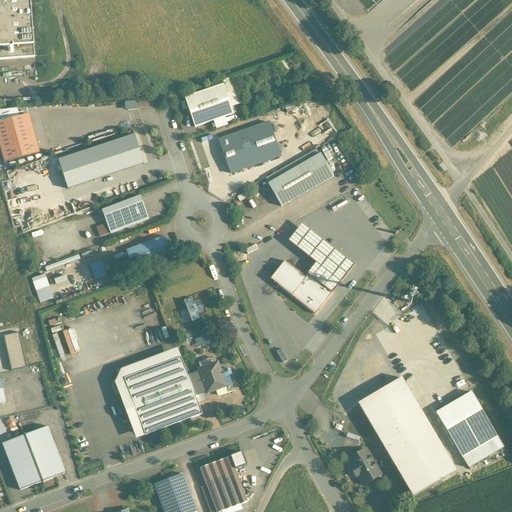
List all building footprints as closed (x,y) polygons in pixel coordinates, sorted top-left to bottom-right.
[(30,0),(0,0),(0,59),(34,57),(30,0)] [(223,85),(184,99),(195,128),(233,114),(223,85)] [(0,146),(5,163),(38,153),(28,115),(0,123),(0,146)] [(268,123),(217,139),(229,174),(280,158),(268,123)] [(58,162),(67,189),(143,162),(133,135),(58,162)] [(320,154),(268,184),(281,207),(333,177),(320,154)] [(140,196),(102,211),(110,234),(149,220),(140,196)] [(316,264),(309,274),(332,293),(355,266),(303,224),(289,241),(316,264)] [(164,237),(126,251),(133,270),(171,256),(164,237)] [(305,278),(285,261),(271,279),(315,315),(332,293),(309,274),(305,278)] [(40,303),(55,298),(47,274),(32,279),(40,303)] [(192,298),(185,301),(184,301),(192,322),(193,322),(192,321),(199,319),(197,313),(200,312),(196,303),(194,304),(192,298)] [(266,319),(262,321),(269,333),(273,331),(266,319)] [(11,371),(26,368),(18,334),(3,337),(11,371)] [(199,346),(210,343),(207,336),(197,340),(199,346)] [(282,348),(278,351),(285,362),(289,359),(282,348)] [(121,370),(115,383),(115,384),(135,440),(145,436),(124,380),(181,358),(177,349),(121,370)] [(181,358),(124,380),(145,436),(202,415),(195,396),(188,377),(181,358)] [(217,363),(214,364),(212,358),(210,358),(199,362),(198,363),(201,369),(198,370),(199,373),(188,377),(195,396),(206,392),(207,395),(216,391),(217,395),(219,396),(233,391),(234,389),(229,376),(232,375),(230,369),(227,370),(226,369),(220,371),(217,363)] [(401,379),(358,404),(413,497),(456,472),(401,379)] [(471,393),(436,413),(468,469),(503,448),(471,393)] [(47,426),(25,435),(43,482),(65,474),(47,426)] [(43,482),(25,435),(2,444),(20,491),(43,482)] [(365,450),(348,460),(352,467),(350,468),(355,477),(357,476),(363,486),(380,476),(365,450)] [(230,457),(200,469),(216,511),(222,511),(247,503),(230,457)] [(196,511),(183,474),(154,485),(163,511),(196,511)]
